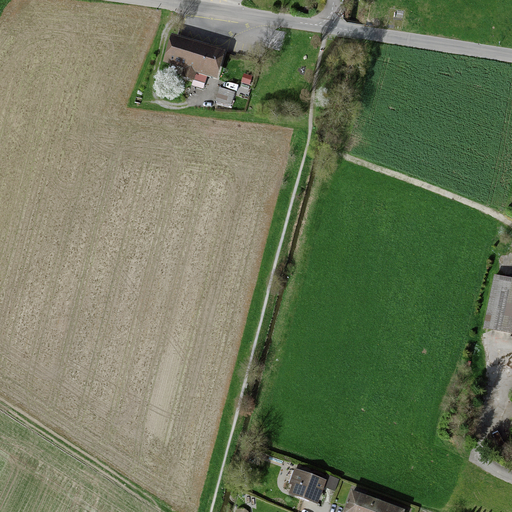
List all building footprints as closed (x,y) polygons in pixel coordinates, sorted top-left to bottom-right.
[(193,46),(175,41),(169,62),(186,67),(184,77),(193,80),(196,70),(214,75),(220,54),(203,49),(203,48),(198,47),(193,45),(193,46)] [(234,92),(220,88),(216,101),(230,105),(234,92)] [(511,282),(504,281),(494,334),(511,337),(511,282)] [(332,485),(298,473),(290,496),(324,508),(332,485)] [(402,511),(355,495),(348,511),(402,511)]
